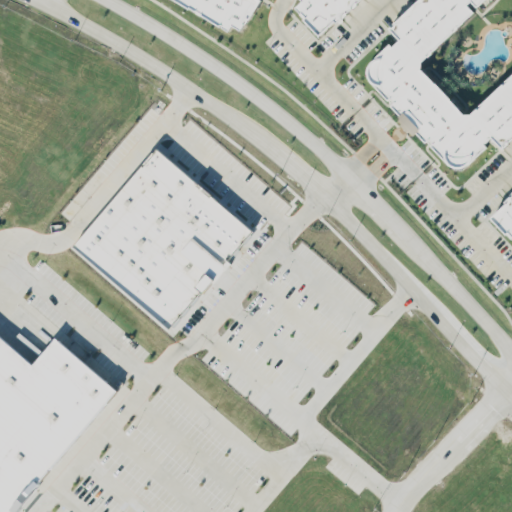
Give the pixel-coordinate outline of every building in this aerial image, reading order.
[(179,0),(230,29),(233,25),(243,30),(259,0),(179,0)] [(302,0),(295,7),(321,35),(357,0),(302,0)] [(511,135),(508,139),(509,140),(504,145),(504,144),(502,146),(490,134),(484,140),(487,143),(467,162),(466,161),(464,163),(461,164),(457,165),(454,164),(452,164),(449,162),(448,162),(429,142),(427,140),(426,140),(425,139),(424,140),(415,130),(412,133),(408,129),(407,130),(399,122),(403,119),(398,113),(398,112),(389,102),(390,101),(387,97),(371,80),(370,78),(369,74),(368,70),(368,67),(369,63),(371,60),(390,40),(393,43),(400,37),(389,25),(415,0),(480,0),(476,4),(472,0),(467,0),(467,1),(473,8),(457,23),(458,24),(453,29),(452,28),(432,48),(432,49),(428,54),(427,53),(421,58),(420,65),(434,80),(435,79),(450,96),(459,106),(463,111),(470,110),(511,70),(511,135)] [(72,251),(172,330),(254,227),(154,148),(72,251)] [(511,198),(511,236),(493,216),(511,198)] [(0,511),(0,337),(35,369),(60,342),(117,393),(17,511),(0,511)]
